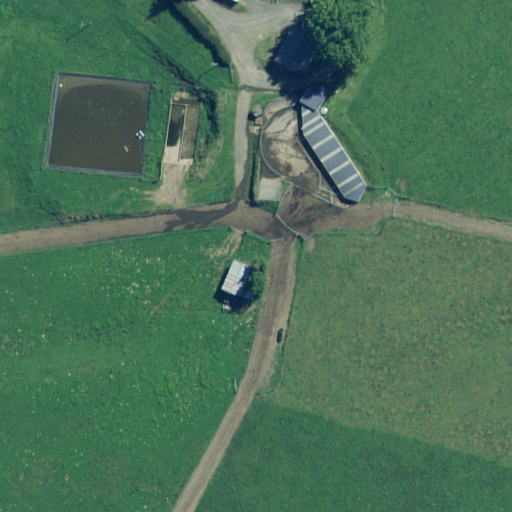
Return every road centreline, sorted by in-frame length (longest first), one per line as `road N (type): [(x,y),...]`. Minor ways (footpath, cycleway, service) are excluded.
road 1 (track): [(201,511),(280,226)]
road 2 (track): [(280,226),(0,265)]
road 3 (track): [(280,226),(243,69),(207,0)]
road 4 (track): [(511,239),(337,204),(280,226)]
